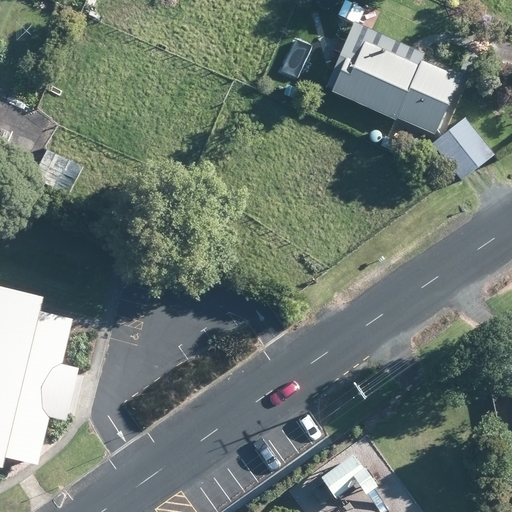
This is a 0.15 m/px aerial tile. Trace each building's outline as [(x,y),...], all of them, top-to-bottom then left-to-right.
[(459,80),(350,36),(327,93),(436,137),(459,80)] [(492,161),(463,124),(433,147),(462,184),(492,161)] [(45,301),(0,290),(0,470),(6,472),(9,460),(39,467),(50,419),(67,423),(80,372),(63,368),(74,318),(42,311),(45,301)] [(379,490),(357,461),(324,486),(336,501),(358,485),(368,498),(379,490)] [(511,511),(511,493),(488,497),(490,511),(511,511)]
